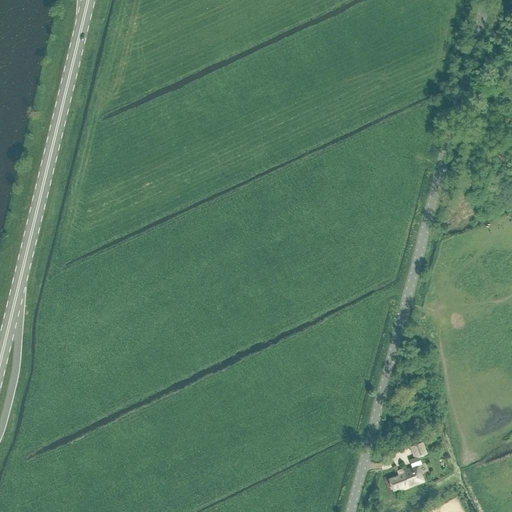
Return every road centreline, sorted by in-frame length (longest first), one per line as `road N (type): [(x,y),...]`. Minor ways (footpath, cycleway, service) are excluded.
road 1 (unclassified): [(349,511),(485,0)]
road 2 (primary): [(0,361),(87,0)]
